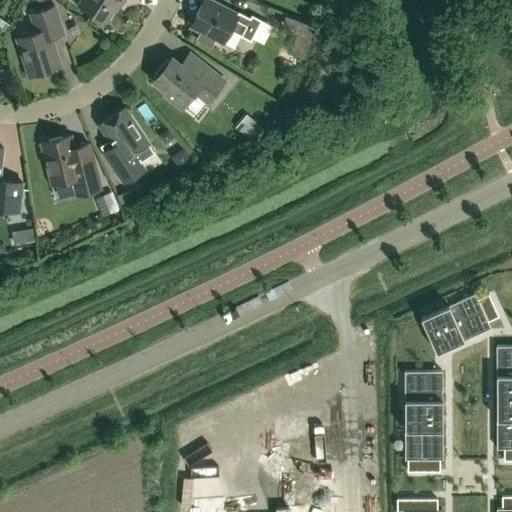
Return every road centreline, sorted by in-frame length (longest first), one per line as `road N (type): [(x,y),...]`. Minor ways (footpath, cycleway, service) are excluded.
road 1 (unclassified): [(0,425),(511,183)]
road 2 (residential): [(0,114),(37,112),(97,90),(171,0)]
